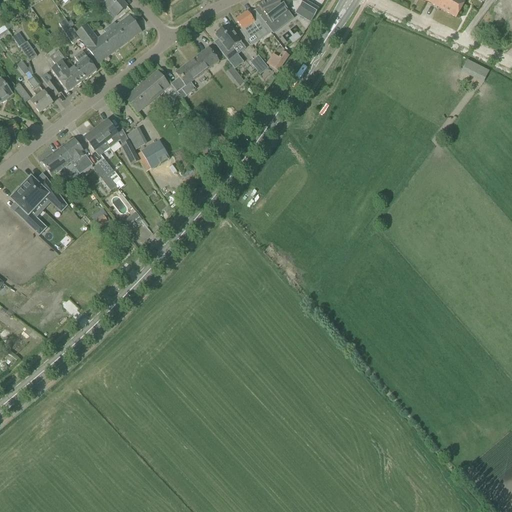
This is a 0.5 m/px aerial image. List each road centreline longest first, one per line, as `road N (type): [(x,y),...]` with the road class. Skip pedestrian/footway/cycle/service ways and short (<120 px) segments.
road 1 (tertiary): [(0,406),(177,237),(248,154),(326,39)]
road 2 (unclassified): [(0,170),(170,37)]
road 3 (track): [(511,66),(372,0)]
